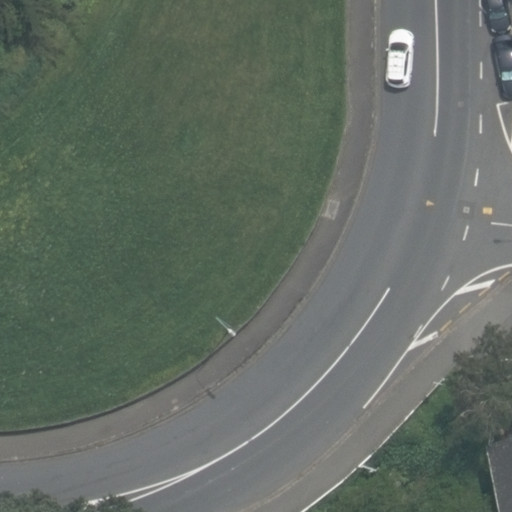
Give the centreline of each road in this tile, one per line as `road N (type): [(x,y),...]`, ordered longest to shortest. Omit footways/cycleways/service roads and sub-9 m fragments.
road 1 (secondary): [(229,455),(294,401),(390,287),(416,195)]
road 2 (secondary): [(0,494),(187,453),(229,455)]
road 3 (secondary): [(416,195),(434,90),(438,0)]
road 4 (track): [(111,0),(53,95),(0,138)]
